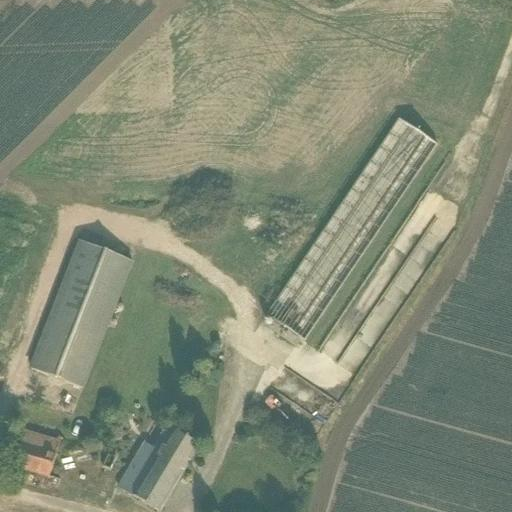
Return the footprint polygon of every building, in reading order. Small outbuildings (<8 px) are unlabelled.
[(399,120),(266,317),(303,343),(437,146),(399,120)] [(85,391),(135,263),(79,242),(30,369),(85,391)] [(155,344),(121,395),(156,418),(190,367),(155,344)] [(160,453),(146,445),(120,490),(156,511),(160,511),(200,447),(173,431),(160,453)] [(24,433),(14,468),(111,496),(123,457),(61,439),(60,443),(24,433)]
